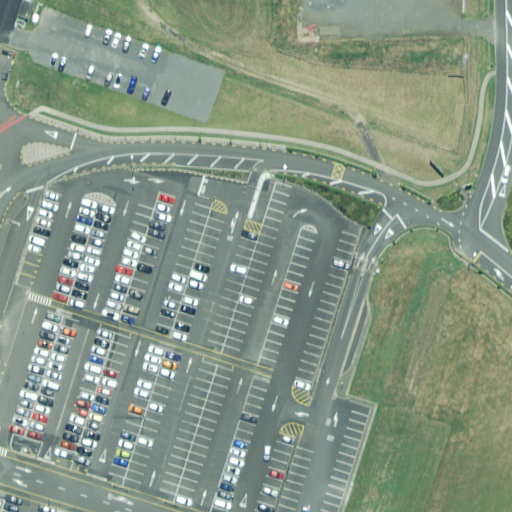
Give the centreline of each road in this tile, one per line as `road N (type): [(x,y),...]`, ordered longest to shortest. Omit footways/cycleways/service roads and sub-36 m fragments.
road 1 (unclassified): [(0,202),(25,178),(92,155),(165,148),(239,153),(307,163),(386,188),(470,238)]
road 2 (track): [(361,118),(200,51),(139,0)]
road 3 (unclassified): [(470,238),(499,173),(511,106)]
